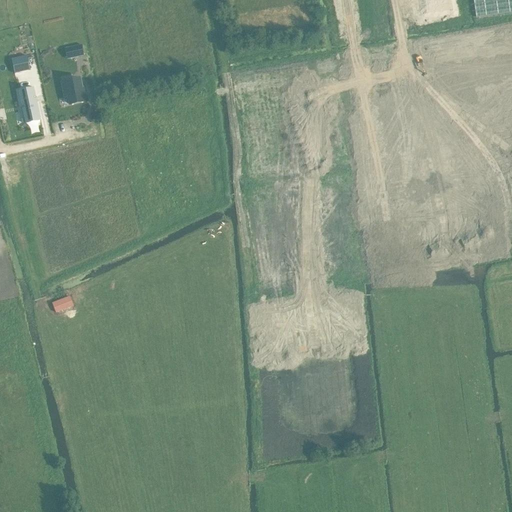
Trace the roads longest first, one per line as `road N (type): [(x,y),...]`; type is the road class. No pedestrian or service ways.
road 1 (residential): [(122,108),(272,82),(357,55)]
road 2 (residential): [(357,55),(511,27)]
